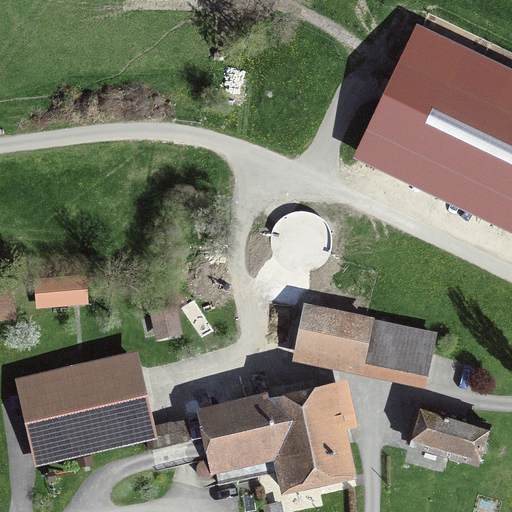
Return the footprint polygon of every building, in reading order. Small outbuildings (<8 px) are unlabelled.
[(511,71),(421,28),(368,138),(511,206),(511,71)] [(77,278),(46,281),(47,293),(78,290),(77,278)] [(0,289),(0,314),(6,313),(3,298),(10,296),(8,287),(0,289)] [(178,329),(173,308),(153,313),(158,334),(178,329)] [(299,350),(380,368),(389,326),(307,309),(299,350)] [(432,335),(389,326),(380,368),(423,377),(432,335)] [(39,458),(150,433),(133,359),(22,385),(39,458)] [(213,464),(219,484),(279,471),(283,490),(353,475),(334,385),(317,389),(315,379),(263,389),(266,400),(203,414),(204,420),(189,424),(193,440),(208,437),(213,464)] [(479,463),(489,427),(429,409),(428,411),(419,408),(411,431),(413,431),(410,443),(479,463)] [(264,506),(265,511),(281,511),(280,503),(264,506)]
